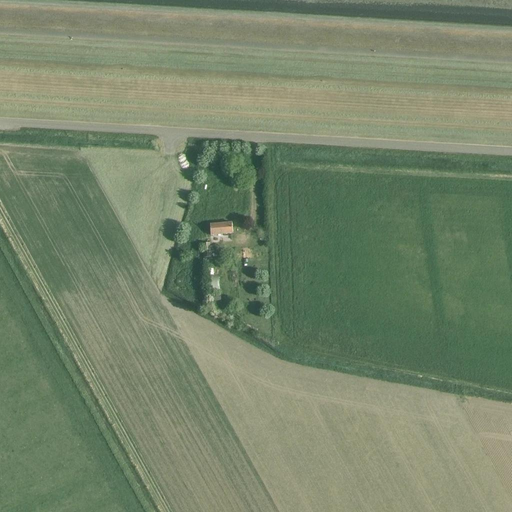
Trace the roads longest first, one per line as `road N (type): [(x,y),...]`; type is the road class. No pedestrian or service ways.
road 1 (tertiary): [(0,122),(511,151)]
road 2 (track): [(0,211),(167,511)]
